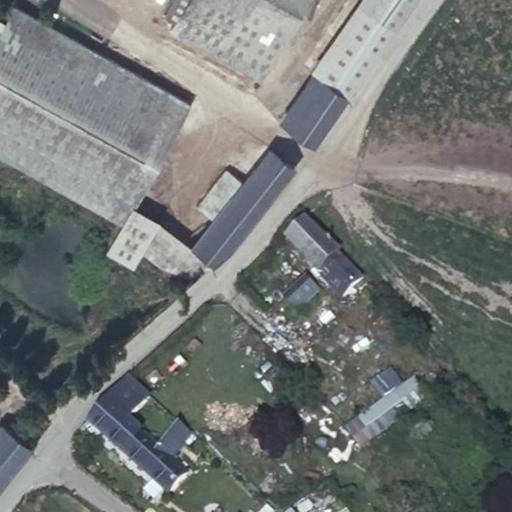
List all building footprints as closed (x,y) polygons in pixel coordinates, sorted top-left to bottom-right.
[(0,29),(14,5),(3,0),(2,0),(0,4),(0,29)] [(172,20),(183,0),(169,0),(162,14),(172,20)] [(261,76),(302,0),(183,0),(172,20),(169,25),(261,76)] [(0,156),(121,224),(188,103),(177,97),(14,5),(0,29),(0,156)] [(356,19),(318,72),(346,93),(385,40),(356,19)] [(310,143),(346,93),(318,72),(284,122),(310,143)] [(227,249),(293,167),(269,146),(241,181),(212,217),(188,246),(209,262),(210,263),(227,249)] [(212,217),(241,181),(225,168),(196,204),(212,217)] [(364,277),(305,219),(286,239),(344,297),(364,277)] [(188,246),(156,220),(138,249),(160,265),(186,273),(209,262),(188,246)] [(296,310),(319,290),(306,276),(285,298),(296,310)] [(361,447),(430,397),(422,387),(415,376),(394,390),(345,426),(361,447)] [(159,448),(128,420),(149,396),(127,377),(88,420),(168,492),(186,472),(170,458),(192,435),(180,424),(159,448)] [(0,484),(31,446),(0,420),(0,484)]
